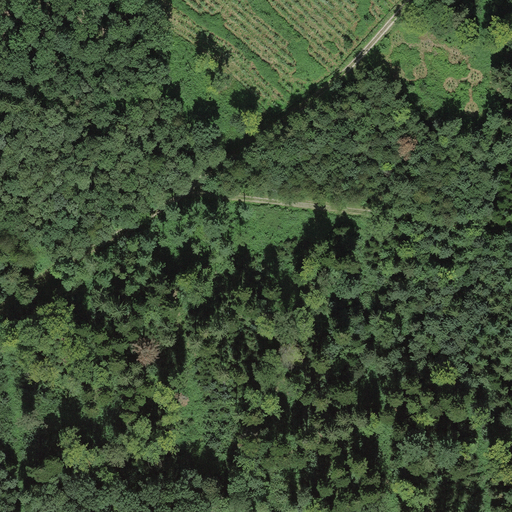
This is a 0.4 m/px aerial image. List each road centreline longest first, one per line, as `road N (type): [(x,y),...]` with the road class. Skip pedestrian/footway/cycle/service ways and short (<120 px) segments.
road 1 (track): [(0,311),(246,145),(350,65),(410,0)]
road 2 (track): [(173,194),(511,228)]
